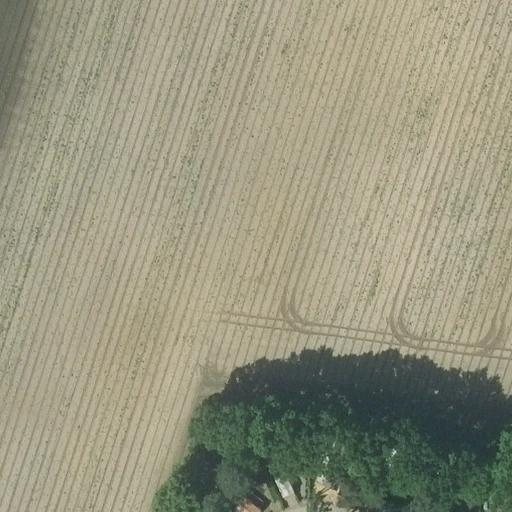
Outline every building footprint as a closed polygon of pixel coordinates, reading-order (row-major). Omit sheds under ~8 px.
[(402,443),(387,449),(388,450),(395,466),(397,471),(391,474),(394,481),(400,479),(403,484),(417,477),(402,443)] [(283,450),(266,458),(283,497),(294,493),(283,467),(289,464),(283,450)] [(433,457),(432,470),(442,471),(443,459),(433,457)] [(467,463),(462,511),(464,511),(478,511),(483,465),(467,463)] [(227,482),(218,493),(242,511),(257,511),(260,508),(227,482)] [(511,511),(511,505),(504,503),(500,511),(511,511)]
